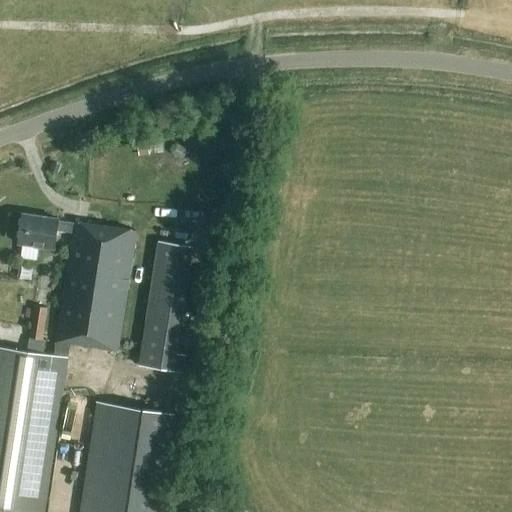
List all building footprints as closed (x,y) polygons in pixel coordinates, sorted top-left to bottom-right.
[(56,341),(57,341),(54,356),(0,348),(0,508),(23,511),(44,511),(70,344),(118,351),(137,234),(75,224),(75,225),(58,223),(59,220),(23,215),(19,244),(22,244),(20,258),(34,261),(36,246),(54,249),(57,229),(74,232),(56,341)] [(149,248),(142,324),(172,327),(179,251),(149,248)] [(28,339),(42,341),(46,310),(33,308),(28,339)] [(141,349),(138,366),(184,373),(186,355),(141,349)] [(159,511),(174,415),(98,404),(81,511),(159,511)]
